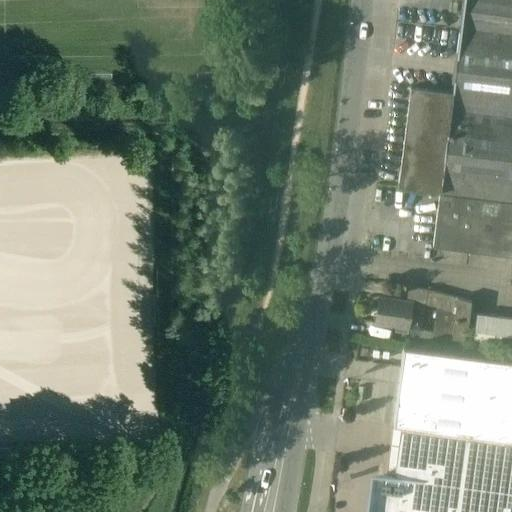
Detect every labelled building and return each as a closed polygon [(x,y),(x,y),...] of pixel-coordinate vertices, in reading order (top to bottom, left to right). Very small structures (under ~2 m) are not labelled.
[(511,0),(462,0),(451,93),(511,100),(511,0)] [(511,100),(451,93),(410,87),(397,187),(438,192),(511,201),(511,100)] [(511,201),(438,192),(432,248),(511,257),(511,277),(511,282),(511,201)] [(453,313),(456,298),(427,290),(425,305),(453,313)] [(378,298),(375,324),(407,330),(411,303),(378,298)] [(451,339),(465,341),(471,302),(456,298),(451,339)] [(511,318),(476,314),(471,347),(511,352),(511,318)] [(511,511),(511,360),(403,346),(393,424),(403,425),(397,474),(386,472),(380,511),(511,511)]
